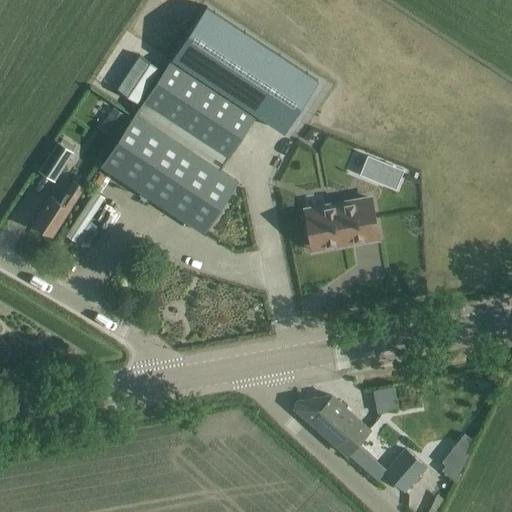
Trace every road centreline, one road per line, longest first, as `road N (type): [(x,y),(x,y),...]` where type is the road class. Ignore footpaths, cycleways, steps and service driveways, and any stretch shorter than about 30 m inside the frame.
road 1 (tertiary): [(252,365),(511,320)]
road 2 (unclassified): [(168,379),(153,348),(0,259)]
road 3 (unclassified): [(387,511),(279,412),(252,365)]
road 4 (tertiary): [(0,410),(168,379)]
